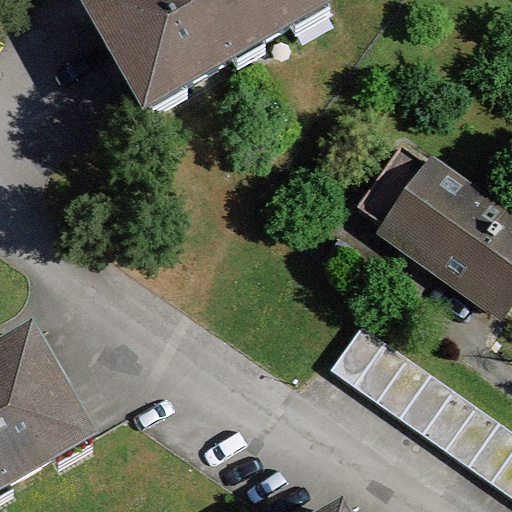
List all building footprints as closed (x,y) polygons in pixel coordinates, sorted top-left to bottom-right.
[(91,0),(155,130),(340,41),(319,0),(91,0)] [(511,226),(406,151),(356,220),(499,323),(511,304),(511,226)] [(511,436),(360,330),(331,371),(511,497),(511,436)] [(0,349),(0,511),(4,511),(92,471),(27,336),(0,349)] [(334,511),(325,497),(300,511),(334,511)]
